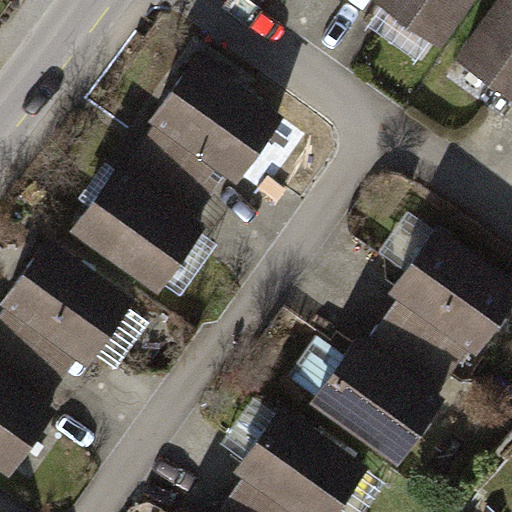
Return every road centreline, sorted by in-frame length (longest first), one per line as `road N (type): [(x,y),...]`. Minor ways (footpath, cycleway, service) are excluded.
road 1 (residential): [(383,130),(97,511)]
road 2 (residential): [(203,0),(383,130)]
road 3 (tertiary): [(0,127),(98,0)]
road 4 (residential): [(383,130),(511,219)]
